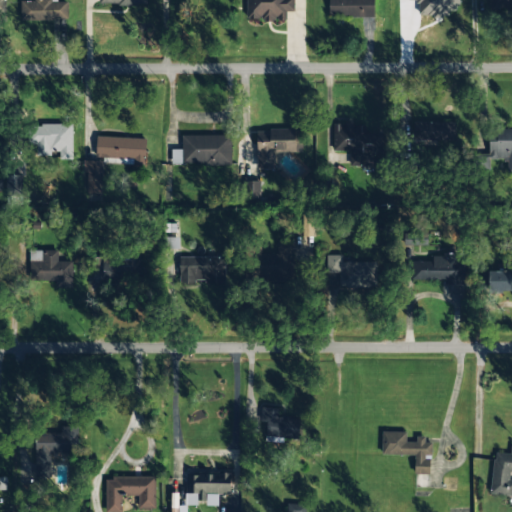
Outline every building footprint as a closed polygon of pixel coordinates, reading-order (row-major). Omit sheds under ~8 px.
[(21,1),(21,21),(67,20),(66,1),(57,2),(57,0),(40,0),(41,0),(21,1)] [(246,0),(247,21),(286,20),(286,11),(294,11),(293,0),(246,0)] [(328,0),(329,17),(361,16),(361,31),(381,31),(381,17),(374,17),(373,0),(328,0)] [(408,0),(409,1),(418,1),(418,16),(450,16),(449,9),(459,9),(458,0),(408,0)] [(511,0),(488,0),(489,8),(511,7),(511,0)] [(454,123),(413,122),(412,141),(453,142),(454,123)] [(349,166),(375,166),(375,150),(382,150),(382,133),(365,133),(365,126),(354,126),(354,123),(332,123),(332,151),(349,151),(349,166)] [(72,124),(29,125),(29,144),(38,144),(38,154),(60,154),(60,160),(73,159),(72,124)] [(256,130),(257,169),(275,169),(275,152),(302,152),(302,130),(256,130)] [(511,130),(488,131),(489,159),(506,158),(507,173),(511,173),(511,130)] [(172,165),(231,164),(231,135),(181,136),(182,150),(171,150),(172,165)] [(95,161),(145,162),(146,138),(96,137),(95,161)] [(102,161),(85,161),(85,194),(102,194),(102,161)] [(244,181),(245,200),(260,199),(259,181),(244,181)] [(313,237),(314,211),(303,211),(302,236),(313,237)] [(179,248),(179,237),(164,237),(165,248),(179,248)] [(258,254),(258,280),(276,280),(276,275),(292,275),(292,240),(277,240),(277,254),(258,254)] [(57,250),(29,251),(30,281),(55,281),(56,288),(72,288),(72,262),(58,262),(57,250)] [(412,280),(445,280),(445,284),(464,284),(464,262),(456,262),(456,254),(432,254),(432,261),(412,261),(412,280)] [(326,273),(339,273),(339,288),(376,287),(376,262),(341,262),(341,255),(326,255),(326,273)] [(123,283),(123,273),(130,273),(130,258),(103,257),(103,282),(123,283)] [(225,257),(179,257),(179,282),(205,282),(205,285),(225,285),(225,257)] [(488,272),(488,292),(510,291),(510,271),(488,272)] [(36,477),(49,477),(48,453),(79,452),(78,428),(61,428),(61,434),(35,434),(36,477)] [(381,455),(414,455),(414,489),(429,489),(430,442),(425,442),(425,437),(416,436),(416,442),(406,442),(406,432),(382,432),(381,455)] [(490,494),(511,496),(511,480),(510,480),(510,473),(511,473),(511,446),(510,446),(510,454),(494,452),(490,494)] [(231,473),(185,473),(185,506),(218,506),(218,494),(231,494),(231,473)] [(106,476),(106,511),(127,511),(127,499),(137,499),(137,510),(155,510),(155,476),(106,476)]
